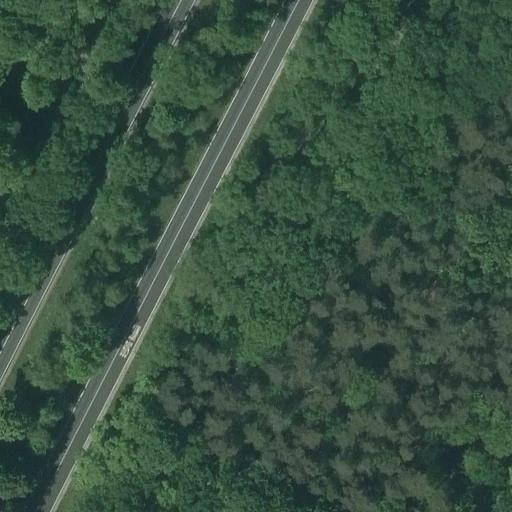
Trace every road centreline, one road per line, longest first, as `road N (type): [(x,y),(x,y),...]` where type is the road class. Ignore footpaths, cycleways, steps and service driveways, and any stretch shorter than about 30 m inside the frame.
road 1 (primary): [(42,511),(304,0)]
road 2 (track): [(219,511),(393,345),(511,170)]
road 3 (primary): [(187,0),(0,370)]
road 4 (unclassified): [(0,200),(106,0)]
